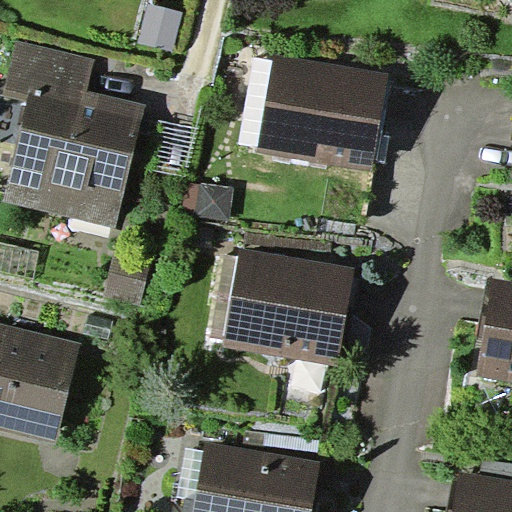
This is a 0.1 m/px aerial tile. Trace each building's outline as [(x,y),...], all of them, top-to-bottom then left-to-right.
[(148,4),(138,43),(173,51),(183,12),(148,4)] [(27,100),(4,201),(116,226),(144,103),(87,90),(94,58),(17,40),(4,95),(27,100)] [(392,73),(276,53),(274,60),(260,146),(258,151),(375,171),(377,160),(381,134),(392,73)] [(260,146),(274,60),(254,57),(239,143),(260,146)] [(189,175),(198,129),(159,121),(149,168),(189,175)] [(390,135),(381,134),(377,160),(386,161),(390,135)] [(234,188),(187,183),(183,217),(231,222),(234,188)] [(244,248),(331,263),(331,242),(245,232),(244,248)] [(40,249),(0,240),(0,269),(34,277),(40,249)] [(244,248),(239,247),(238,256),(224,339),(222,346),(340,366),(357,268),(331,263),(244,248)] [(104,295),(141,304),(152,258),(115,250),(104,295)] [(224,339),(238,256),(224,253),(210,337),(224,339)] [(511,280),(493,278),(475,376),(511,383),(511,280)] [(89,313),(84,333),(108,340),(114,320),(89,313)] [(81,342),(0,322),(0,426),(56,441),(81,342)] [(244,447),(315,459),(320,440),(248,430),(244,447)] [(244,447),(206,441),(204,450),(196,499),(193,511),(312,511),(322,460),(315,459),(244,447)] [(196,499),(204,450),(186,448),(178,496),(185,497),(196,499)] [(482,475),(511,480),(511,459),(486,454),(482,475)] [(511,511),(511,480),(482,475),(460,472),(452,511),(511,511)] [(182,511),(193,511),(196,499),(185,497),(182,511)]
